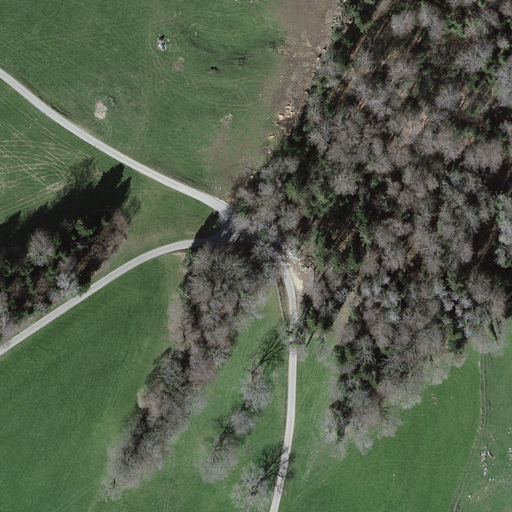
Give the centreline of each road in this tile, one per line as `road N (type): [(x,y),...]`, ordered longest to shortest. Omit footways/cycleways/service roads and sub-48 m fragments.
road 1 (track): [(273,511),(289,434),(292,300),(276,255),(224,210)]
road 2 (track): [(246,225),(147,255),(0,351)]
road 3 (track): [(0,72),(94,144),(224,210)]
